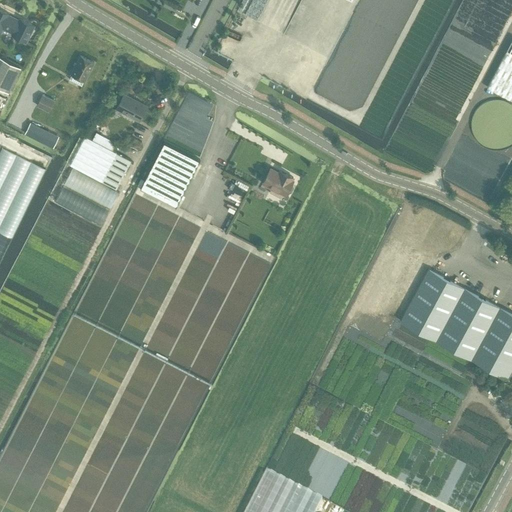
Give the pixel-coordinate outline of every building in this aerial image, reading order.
[(9,14),(0,9),(0,29),(0,30),(3,25),(14,31),(12,34),(26,42),(34,25),(20,18),(19,20),(8,15),(9,14)] [(486,87),(511,100),(511,37),(486,87)] [(80,55),(71,74),(84,80),(94,62),(80,55)] [(0,56),(0,87),(8,92),(21,67),(0,56)] [(55,100),(43,94),(37,105),(49,112),(55,100)] [(147,106),(124,94),(116,108),(139,120),(147,106)] [(59,136),(30,122),(24,133),(53,148),(59,136)] [(96,129),(99,137),(107,134),(104,127),(96,129)] [(85,135),(70,164),(116,188),(131,160),(85,135)] [(163,141),(140,187),(175,206),(199,160),(163,141)] [(270,168),(262,183),(285,195),(287,191),(289,192),(290,192),(293,187),(292,186),(291,185),(293,181),(291,180),(293,178),(280,171),(279,173),(270,168)] [(384,244),(341,323),(385,347),(428,268),(386,245),(384,244)] [(400,321),(411,327),(506,377),(511,366),(511,312),(429,268),(400,321)] [(267,472),(246,511),(316,511),(322,500),(267,472)]
